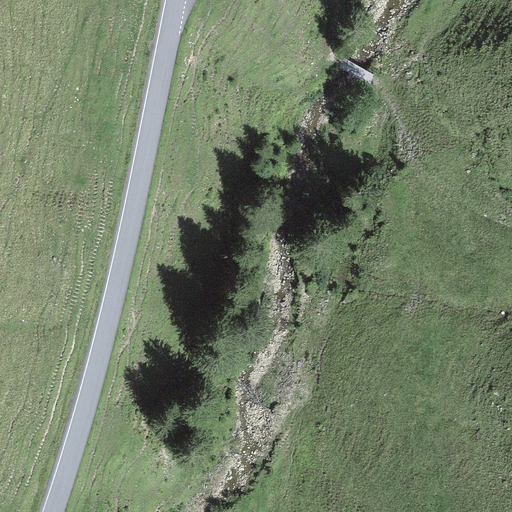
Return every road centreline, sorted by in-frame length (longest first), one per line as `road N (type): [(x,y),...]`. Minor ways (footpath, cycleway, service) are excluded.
road 1 (tertiary): [(176,0),(114,295),(53,511)]
road 2 (track): [(332,0),(330,43),(340,68),(384,93)]
